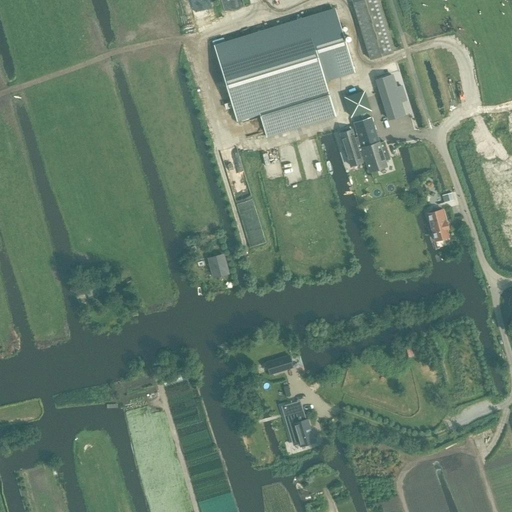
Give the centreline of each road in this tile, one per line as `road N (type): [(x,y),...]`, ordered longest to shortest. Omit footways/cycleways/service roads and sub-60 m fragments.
road 1 (track): [(314,0),(197,37),(109,53),(0,94)]
road 2 (track): [(433,133),(385,135),(342,0)]
road 3 (unclassified): [(494,287),(433,133)]
road 4 (track): [(494,511),(477,458),(496,440),(508,403)]
